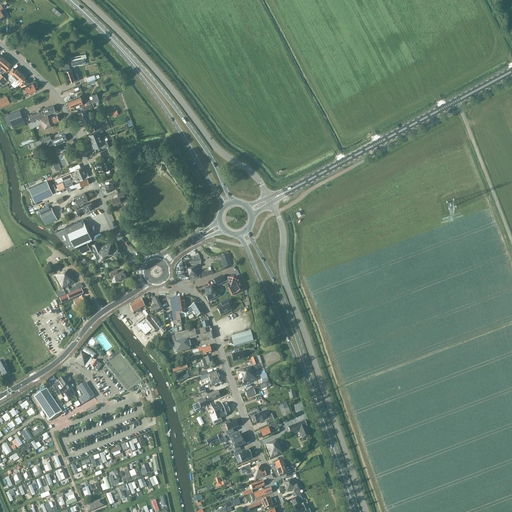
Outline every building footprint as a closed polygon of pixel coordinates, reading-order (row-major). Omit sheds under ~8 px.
[(81,55),(70,57),(72,66),(83,64),(83,63),(81,55)] [(6,73),(7,72),(10,68),(8,66),(10,64),(6,60),(0,67),(0,70),(3,73),(4,71),(6,73)] [(72,69),(71,69),(68,62),(62,63),(66,71),(65,71),(69,82),(74,80),(75,82),(80,80),(77,73),(73,74),(72,69)] [(12,82),(21,72),(16,68),(14,71),(12,70),(9,74),(8,75),(9,76),(7,78),(12,82)] [(18,84),(21,86),(29,82),(24,78),(25,76),(21,72),(12,82),(17,86),(18,84)] [(24,88),(27,95),(36,91),(33,84),(24,88)] [(93,100),(89,101),(90,104),(91,104),(93,103),(94,103),(96,102),(99,101),(97,94),(92,96),(93,100)] [(0,107),(10,103),(6,96),(0,99),(0,107)] [(70,108),(83,103),(80,96),(67,101),(70,108)] [(92,107),(94,106),(93,103),(91,104),(90,104),(88,105),(87,105),(84,106),(83,107),(85,110),(78,113),(80,119),(81,119),(83,123),(91,120),(87,110),(92,107)] [(39,104),(20,109),(21,112),(40,108),(39,104)] [(45,115),(46,115),(55,111),(53,106),(43,110),(44,111),(29,116),(31,120),(45,115)] [(13,128),(25,123),(20,110),(7,115),(13,128)] [(52,127),(51,124),(59,121),(57,115),(49,118),(48,115),(28,123),(30,129),(42,124),(43,127),(43,126),(45,130),(52,127)] [(103,132),(100,124),(100,123),(95,125),(95,124),(93,125),(96,132),(88,135),(91,142),(102,137),(100,133),(103,132)] [(48,145),(49,147),(67,140),(65,135),(52,140),(53,143),(48,145)] [(42,143),(51,139),(50,136),(35,142),(35,141),(28,144),(28,146),(31,145),(32,148),(37,146),(36,145),(42,143)] [(102,149),(109,146),(107,141),(103,142),(102,137),(91,142),(93,149),(101,146),(102,149)] [(63,166),(72,162),(65,149),(62,150),(62,149),(60,150),(59,147),(53,150),(55,152),(57,151),(57,152),(58,151),(59,154),(58,155),(63,166)] [(102,157),(111,154),(108,148),(100,151),(102,157)] [(95,162),(100,174),(109,170),(106,162),(108,161),(107,158),(105,159),(104,158),(95,162)] [(56,171),(61,169),(58,162),(53,164),(53,165),(50,166),(53,172),(56,170),(56,171)] [(74,176),(84,172),(82,167),(76,169),(76,171),(72,173),(73,176),(74,176)] [(61,177),(56,179),(57,183),(72,177),(71,173),(61,177)] [(115,189),(114,185),(114,184),(118,182),(119,183),(123,182),(121,176),(116,177),(117,178),(111,180),(112,183),(105,185),(108,192),(108,191),(109,192),(112,191),(112,190),(115,189)] [(65,188),(73,185),(70,178),(63,182),(56,185),(58,190),(65,187),(65,188)] [(77,187),(77,189),(89,184),(87,179),(73,185),(74,188),(77,187)] [(53,194),(47,180),(29,188),(35,202),(53,194)] [(119,204),(122,203),(127,201),(123,192),(117,194),(118,196),(112,199),(114,206),(114,205),(115,206),(119,205),(119,204)] [(76,201),(78,206),(86,202),(85,201),(88,199),(86,195),(85,195),(85,193),(73,198),(73,200),(74,202),(76,201)] [(83,206),(75,209),(78,216),(82,214),(86,212),(87,213),(90,211),(90,209),(94,208),(91,202),(83,206)] [(49,208),(48,206),(39,211),(46,225),(57,220),(51,207),(49,208)] [(63,228),(55,232),(71,249),(74,247),(78,245),(79,246),(87,242),(87,241),(92,239),(86,224),(87,224),(88,223),(88,222),(87,219),(86,219),(84,218),(83,219),(66,226),(65,227),(63,228)] [(107,247),(106,244),(100,246),(98,241),(90,244),(97,259),(101,257),(101,255),(106,253),(105,249),(107,247)] [(87,242),(79,246),(81,251),(89,247),(87,242)] [(99,262),(119,253),(116,247),(114,248),(113,245),(111,245),(110,242),(106,244),(107,247),(105,249),(106,253),(101,255),(101,257),(97,259),(98,262),(99,262)] [(227,255),(220,257),(224,269),(232,266),(227,255)] [(182,265),(179,265),(180,271),(182,280),(189,279),(187,270),(186,264),(190,263),(190,261),(190,260),(181,261),(182,265)] [(190,278),(190,281),(200,279),(198,270),(196,270),(195,267),(187,268),(188,270),(190,278)] [(75,283),(72,276),(70,273),(68,270),(68,271),(67,270),(61,273),(64,280),(65,279),(66,281),(65,281),(67,287),(75,283)] [(116,283),(126,279),(123,272),(117,275),(116,271),(109,274),(111,279),(114,278),(116,283)] [(61,289),(67,287),(65,281),(66,281),(65,279),(64,280),(61,273),(54,277),(61,289)] [(206,297),(208,302),(220,296),(215,288),(225,282),(222,276),(213,281),(215,284),(214,285),(213,285),(204,289),(206,292),(205,293),(207,296),(206,297)] [(236,279),(235,277),(228,280),(231,287),(233,287),(237,294),(243,291),(237,279),(236,279)] [(75,287),(69,290),(70,294),(77,291),(83,288),(81,285),(76,288),(75,287)] [(83,294),(81,290),(67,296),(69,301),(83,294)] [(90,307),(84,297),(74,303),(78,310),(83,308),(85,310),(90,307)] [(158,311),(163,309),(157,298),(152,300),(155,306),(150,308),(153,314),(158,312),(158,311)] [(185,310),(184,298),(176,298),(170,299),(174,325),(176,324),(177,327),(181,326),(181,324),(180,315),(186,314),(185,310)] [(145,307),(141,300),(140,300),(129,306),(133,313),(145,307)] [(217,310),(221,316),(231,311),(229,306),(232,305),(229,300),(222,303),(223,306),(217,310)] [(203,313),(198,304),(197,303),(185,310),(186,314),(187,318),(193,314),(194,316),(195,315),(197,317),(203,313)] [(117,315),(113,319),(128,337),(132,334),(117,315)] [(153,317),(152,318),(163,334),(166,331),(165,325),(163,327),(159,323),(154,317),(153,317)] [(195,331),(196,338),(199,338),(200,342),(212,339),(211,335),(212,334),(211,328),(210,329),(208,321),(207,318),(200,320),(202,324),(201,324),(202,330),(195,332),(195,330),(195,331)] [(146,319),(143,321),(137,326),(142,332),(140,334),(147,342),(155,335),(152,332),(154,330),(146,319)] [(190,332),(183,333),(182,327),(172,329),(173,335),(168,337),(171,346),(175,345),(177,353),(190,350),(190,348),(191,347),(190,343),(189,343),(188,341),(197,339),(196,338),(195,331),(191,332),(190,332)] [(234,348),(253,342),(256,342),(252,328),(244,330),(245,334),(236,337),(233,335),(232,338),(231,338),(232,339),(229,343),(230,343),(229,344),(234,347),(234,348)] [(202,352),(203,355),(211,352),(209,346),(206,347),(198,349),(198,350),(192,351),(193,354),(199,352),(199,353),(202,352)] [(76,362),(75,362),(79,364),(84,367),(87,369),(87,368),(88,367),(89,367),(91,367),(94,369),(98,371),(102,365),(99,363),(93,359),(96,355),(85,348),(82,352),(81,351),(76,359),(77,359),(76,362)] [(245,354),(244,351),(231,356),(233,362),(244,358),(242,354),(245,354)] [(237,372),(239,378),(240,380),(241,385),(256,380),(255,377),(256,376),(255,373),(255,372),(258,371),(256,366),(260,364),(262,364),(261,359),(259,356),(258,357),(256,357),(255,358),(251,359),(253,364),(253,366),(253,367),(253,366),(240,370),(237,371),(237,372)] [(209,365),(213,364),(211,357),(205,359),(202,360),(204,369),(210,367),(209,365)] [(4,361),(0,362),(0,371),(3,377),(9,374),(6,369),(8,368),(4,361)] [(219,374),(218,374),(217,371),(200,377),(202,381),(208,378),(211,386),(222,382),(219,374)] [(187,374),(177,379),(179,383),(189,377),(187,374)] [(266,374),(260,376),(263,383),(268,381),(266,374)] [(58,383),(50,388),(53,391),(54,390),(59,396),(61,395),(64,393),(68,400),(75,395),(71,389),(64,378),(61,379),(60,379),(59,380),(59,381),(58,381),(58,382),(58,383)] [(268,388),(271,387),(269,383),(266,384),(266,383),(259,386),(253,388),(253,389),(245,392),(247,398),(256,395),(255,393),(260,391),(268,388)] [(82,405),(94,397),(87,386),(86,387),(84,384),(78,387),(84,396),(79,399),(82,405)] [(197,395),(200,394),(205,392),(203,386),(196,389),(197,395)] [(34,398),(49,421),(62,412),(47,389),(34,398)] [(219,393),(218,393),(217,393),(217,391),(206,396),(208,399),(205,400),(204,399),(198,402),(201,409),(207,406),(206,403),(209,402),(219,397),(219,396),(220,395),(219,393)] [(214,403),(210,405),(214,414),(228,407),(226,403),(221,406),(220,403),(216,406),(214,403)] [(88,413),(88,414),(97,409),(95,406),(86,411),(88,413)] [(217,421),(213,423),(215,426),(222,422),(221,419),(226,416),(225,414),(230,412),(228,407),(214,414),(217,421)] [(291,415),(288,409),(282,411),(285,417),(291,415)] [(264,412),(253,416),(257,425),(265,421),(267,425),(275,421),(271,414),(266,416),(264,412)] [(17,417),(12,421),(16,426),(21,423),(17,417)] [(225,425),(228,431),(225,433),(226,436),(234,432),(232,430),(238,427),(235,420),(232,421),(226,424),(225,425)] [(310,437),(307,429),(308,429),(305,421),(288,428),(291,436),(300,432),(303,440),(310,437)] [(270,432),(278,428),(276,424),(275,423),(270,425),(271,427),(268,428),(260,432),(263,438),(271,434),(270,432)] [(33,438),(43,431),(40,427),(30,435),(33,438)] [(25,435),(22,437),(26,442),(32,438),(25,429),(22,431),(25,435)] [(230,439),(232,444),(243,439),(241,434),(240,434),(237,436),(235,433),(228,436),(229,440),(230,439)] [(196,445),(201,443),(198,434),(192,436),(196,445)] [(243,439),(232,444),(235,449),(233,450),(235,453),(241,450),(239,448),(245,445),(246,445),(245,444),(243,440),(243,439)] [(271,460),(283,455),(277,440),(265,445),(271,460)] [(5,443),(0,446),(0,447),(5,456),(11,453),(5,443)] [(111,448),(110,456),(115,456),(115,453),(120,453),(120,448),(111,448)] [(242,463),(252,458),(249,451),(242,454),(241,451),(239,452),(234,454),(235,457),(238,456),(242,463)] [(98,453),(103,465),(107,463),(102,452),(98,453)] [(8,462),(17,457),(15,454),(6,459),(8,462)] [(285,468),(285,467),(284,464),(287,463),(286,459),(282,461),(282,462),(275,465),(277,471),(285,468)] [(73,474),(77,473),(73,464),(69,465),(73,474)] [(260,469),(262,468),(261,465),(250,469),(249,466),(240,469),(241,470),(242,473),(245,471),(247,476),(252,474),(253,475),(261,471),(260,469)] [(292,476),(290,470),(289,466),(285,467),(285,468),(277,471),(280,477),(286,474),(287,478),(292,476)] [(265,471),(264,469),(263,467),(262,468),(260,469),(261,471),(253,475),(252,474),(247,476),(246,477),(246,478),(247,480),(254,478),(255,480),(266,476),(264,472),(265,471)] [(300,490),(299,487),(298,484),(294,485),(292,480),(283,483),(287,492),(293,490),(294,492),(300,490)] [(253,491),(256,489),(264,486),(262,481),(254,484),(251,485),(253,491)] [(130,483),(127,484),(131,495),(135,494),(130,483)] [(116,489),(121,499),(125,498),(122,492),(126,490),(125,486),(116,489)] [(272,493),(272,492),(270,487),(262,490),(264,496),(272,493)] [(301,497),(300,494),(303,493),(301,489),(300,490),(294,492),(294,493),(295,493),(295,494),(295,495),(296,497),(290,500),(293,505),(300,502),(298,499),(301,497)] [(252,500),(264,496),(262,490),(254,494),(250,495),(252,500)] [(109,505),(114,504),(109,493),(105,495),(109,505)] [(86,506),(88,511),(89,511),(104,506),(101,499),(86,506)] [(252,511),(260,509),(261,511),(273,507),(270,499),(259,503),(259,504),(252,506),(252,505),(247,507),(248,511),(252,511)] [(305,504),(301,506),(300,502),(293,505),(295,510),(300,508),(301,507),(303,511),(301,511),(309,511),(308,509),(305,504)]
